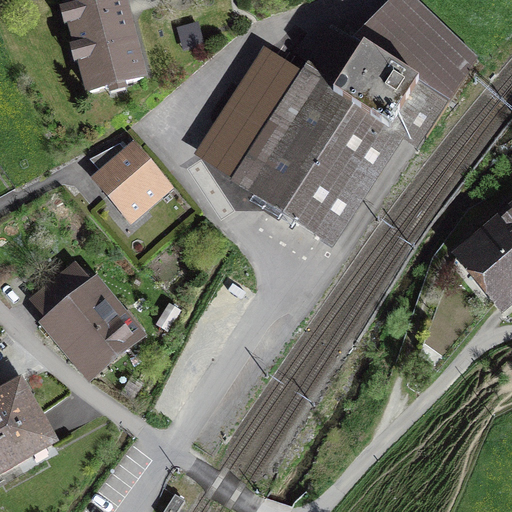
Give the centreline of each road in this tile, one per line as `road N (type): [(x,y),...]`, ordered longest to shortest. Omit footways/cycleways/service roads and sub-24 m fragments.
road 1 (track): [(380,444),(390,385),(439,250),(511,165)]
road 2 (unclassified): [(511,331),(489,336),(318,511)]
road 3 (residential): [(173,450),(291,261)]
road 4 (residential): [(0,311),(86,390),(173,450)]
